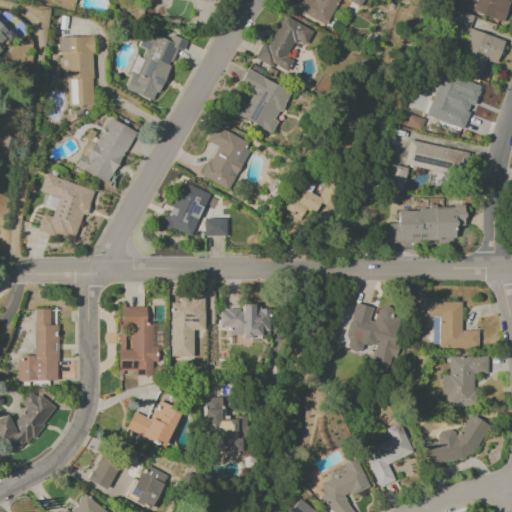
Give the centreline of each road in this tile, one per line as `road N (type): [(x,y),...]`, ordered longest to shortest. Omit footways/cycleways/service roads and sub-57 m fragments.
road 1 (residential): [(251,0),(88,287),(79,432),(53,464),(0,492)]
road 2 (residential): [(95,271),(511,267)]
road 3 (residential): [(511,110),(494,172),(497,267)]
